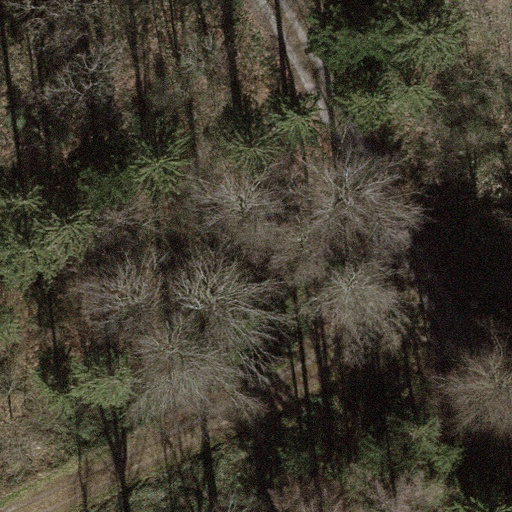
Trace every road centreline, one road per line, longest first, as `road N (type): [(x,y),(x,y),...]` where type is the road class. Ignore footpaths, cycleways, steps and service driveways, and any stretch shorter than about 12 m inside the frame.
road 1 (track): [(511,418),(274,0)]
road 2 (track): [(27,511),(447,314)]
